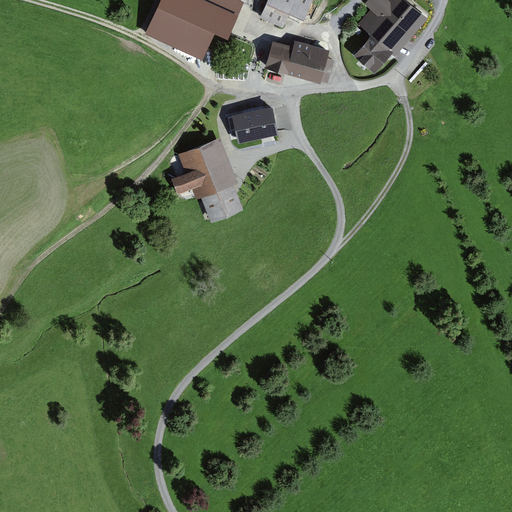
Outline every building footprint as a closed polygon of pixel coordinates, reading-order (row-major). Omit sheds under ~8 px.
[(240,0),(159,0),(147,28),(202,52),(214,24),(228,30),(240,0)] [(303,15),(310,0),(268,0),(262,13),(284,23),(291,9),(303,15)] [(396,52),(429,14),(412,0),(363,0),(372,8),(360,21),(396,52)] [(354,52),(375,70),(392,50),(370,32),(354,52)] [(328,56),(330,48),(297,39),(295,44),(273,38),(266,66),(330,84),(337,58),(328,56)] [(270,103),(234,113),(242,140),(278,131),(270,103)] [(240,179),(221,133),(179,150),(187,169),(175,174),(181,189),(192,184),(197,196),(204,193),(215,218),(245,206),(235,181),(240,179)]
